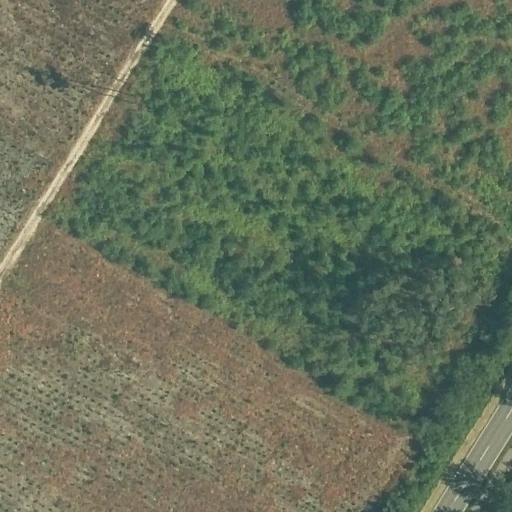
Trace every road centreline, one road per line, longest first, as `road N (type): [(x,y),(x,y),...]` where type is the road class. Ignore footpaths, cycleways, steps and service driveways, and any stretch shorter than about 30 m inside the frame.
road 1 (track): [(0,276),(172,0)]
road 2 (secondary): [(448,511),(511,410)]
